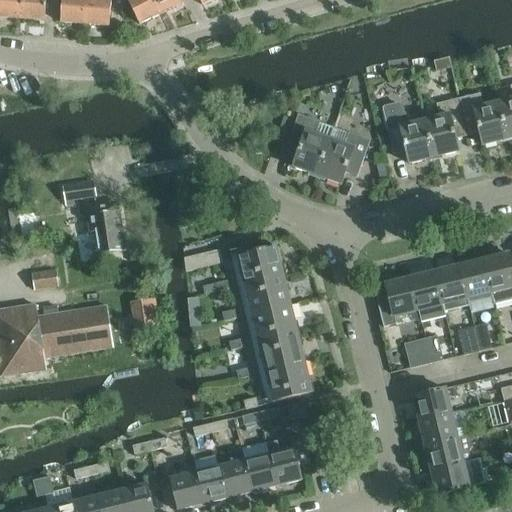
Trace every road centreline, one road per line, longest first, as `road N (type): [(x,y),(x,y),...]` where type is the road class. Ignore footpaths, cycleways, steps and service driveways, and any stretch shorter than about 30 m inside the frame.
road 1 (residential): [(353,511),(404,499),(341,234)]
road 2 (residential): [(341,234),(283,210),(246,183),(146,61)]
road 3 (residential): [(339,0),(146,61)]
road 4 (residential): [(341,234),(511,194)]
road 5 (residential): [(146,61),(0,59)]
